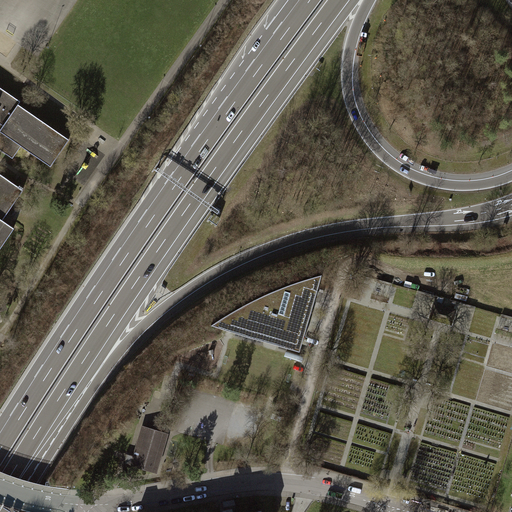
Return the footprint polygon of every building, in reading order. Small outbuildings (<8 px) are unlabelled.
[(0,149),(13,158),(22,145),(52,165),(70,139),(19,104),(21,101),(0,87),(0,149)] [(0,249),(15,228),(3,220),(24,190),(0,173),(0,249)] [(237,310),(216,325),(303,350),(325,275),(302,281),(271,293),(237,310)] [(454,311),(435,306),(432,317),(451,322),(454,311)] [(215,402),(212,411),(206,409),(203,416),(235,426),(240,410),(215,402)] [(168,433),(143,426),(132,464),(157,471),(168,433)]
